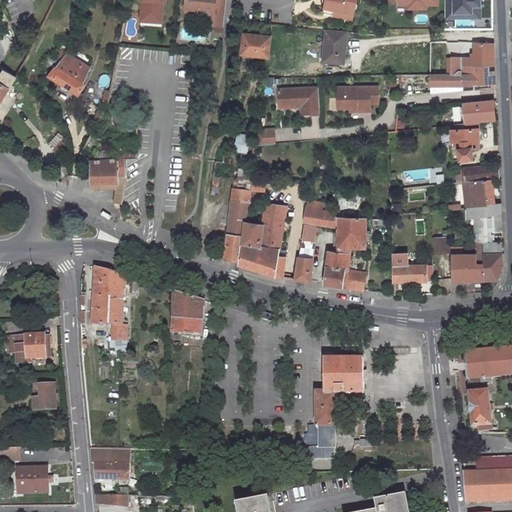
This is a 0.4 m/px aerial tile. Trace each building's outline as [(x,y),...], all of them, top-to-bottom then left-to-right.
[(163,0),(143,0),(142,13),(163,15),(163,0)] [(188,0),(188,2),(218,4),(217,19),(227,19),(228,0),(188,0)] [(326,0),(324,9),(353,17),(357,0),(326,0)] [(411,8),(429,9),(428,5),(440,5),(440,0),(397,0),(401,0),(400,5),(411,5),(411,8)] [(447,0),(447,18),(483,18),(482,0),(447,0)] [(218,4),(188,2),(188,6),(213,8),(212,18),(217,19),(218,4)] [(353,17),(324,9),(322,14),(351,22),(353,17)] [(329,29),(325,60),(346,62),(349,31),(329,29)] [(247,32),(245,53),(270,55),(272,34),(247,32)] [(452,74),(456,74),(461,71),(475,71),(476,66),(496,67),(495,43),(476,43),(476,57),(452,57),(452,74)] [(70,54),(52,77),(80,95),(87,85),(85,83),(92,67),(70,54)] [(475,71),(463,71),(464,85),(497,85),(496,67),(476,66),(475,71)] [(5,70),(0,78),(0,105),(17,78),(5,70)] [(464,85),(463,71),(461,71),(456,74),(452,74),(447,74),(431,75),(431,85),(450,85),(450,92),(464,90),(464,85)] [(92,83),(84,96),(109,108),(111,96),(101,91),(103,88),(92,83)] [(378,85),(337,85),(337,107),(351,107),(362,107),(362,110),(370,110),(370,102),(378,102),(378,85)] [(321,113),(319,86),(279,87),(280,102),(293,101),(294,106),(302,106),(303,113),(312,113),(312,114),(321,113)] [(495,101),(465,103),(466,123),(478,122),(496,120),(495,101)] [(480,148),(478,122),(466,123),(452,125),(452,131),(451,131),(452,141),(450,142),(452,160),(473,158),(472,148),(480,148)] [(278,126),(262,128),(260,143),(279,141),(278,126)] [(95,132),(87,145),(96,150),(104,137),(95,132)] [(241,132),(240,148),(251,150),(253,133),(241,132)] [(47,144),(58,153),(68,142),(57,133),(47,144)] [(215,155),(214,171),(221,172),(222,156),(215,155)] [(94,159),(93,181),(121,182),(121,171),(122,161),(94,159)] [(500,165),(463,169),(464,182),(494,179),(501,179),(500,165)] [(118,188),(116,201),(124,203),(129,171),(121,171),(121,182),(93,181),(93,187),(118,188)] [(257,175),(256,188),(255,189),(268,191),(270,177),(257,175)] [(494,179),(464,182),(467,207),(496,205),(494,179)] [(234,185),(226,258),(241,261),(245,226),(247,227),(254,205),(255,189),(256,188),(234,185)] [(309,198),(305,222),(340,227),(339,218),(339,207),(329,206),(329,202),(309,198)] [(287,256),(281,255),(289,204),(269,201),(265,229),(247,227),(245,226),(241,261),(240,263),(278,275),(284,276),(287,256)] [(496,205),(467,207),(468,220),(475,219),(484,218),(495,216),(496,232),(502,231),(501,204),(496,205)] [(331,248),(326,284),(366,290),(369,273),(349,269),(352,249),(367,249),(367,219),(339,218),(340,227),(340,249),(331,248)] [(425,218),(417,219),(417,234),(425,234),(425,218)] [(484,218),(475,219),(476,245),(485,244),(484,218)] [(305,222),(303,239),(317,242),(319,224),(305,222)] [(452,238),(433,238),(433,252),(452,251),(452,247),(452,238)] [(485,244),(476,245),(476,253),(464,254),(452,254),(453,281),(498,279),(503,265),(502,243),(485,244)] [(410,253),(394,253),(395,281),(434,280),(434,264),(410,264),(410,253)] [(299,256),(297,269),(296,278),(314,281),(314,259),(299,256)] [(113,325),(112,341),(126,342),(127,326),(123,326),(124,286),(130,287),(130,279),(96,269),(92,324),(113,325)] [(174,292),(172,333),(201,335),(205,301),(174,292)] [(29,360),(47,359),(45,335),(15,337),(16,353),(27,352),(28,360),(29,360)] [(109,341),(108,351),(126,352),(126,342),(112,341),(109,341)] [(511,375),(511,347),(465,353),(469,393),(482,392),(482,385),(492,383),(492,377),(511,375)] [(16,353),(17,363),(29,363),(29,360),(28,360),(27,352),(16,353)] [(325,393),(317,393),(317,426),(309,426),(309,435),(307,435),(307,447),(281,447),(281,460),(334,459),(333,447),(335,447),(334,426),(337,426),(337,418),(343,418),(343,400),(337,400),(337,393),(364,393),(363,380),(363,374),(363,373),(363,359),(325,359),(325,393)] [(41,399),(34,399),(34,410),(56,409),(54,384),(40,385),(41,399)] [(482,392),(469,393),(473,427),(478,427),(479,432),(493,429),(489,391),(482,392)] [(18,448),(0,448),(0,459),(18,460),(18,448)] [(116,480),(115,483),(119,484),(119,479),(129,480),(130,449),(91,448),(92,464),(95,464),(96,479),(116,480)] [(477,472),(464,473),(467,502),(511,500),(511,457),(477,459),(477,472)] [(48,468),(18,468),(19,494),(49,493),(48,483),(52,483),(52,477),(48,478),(48,468)] [(405,511),(402,495),(375,500),(377,511),(405,511)] [(96,496),(97,505),(128,508),(128,506),(131,506),(132,496),(128,496),(117,496),(96,496)] [(271,511),(268,498),(240,503),(241,511),(271,511)]
